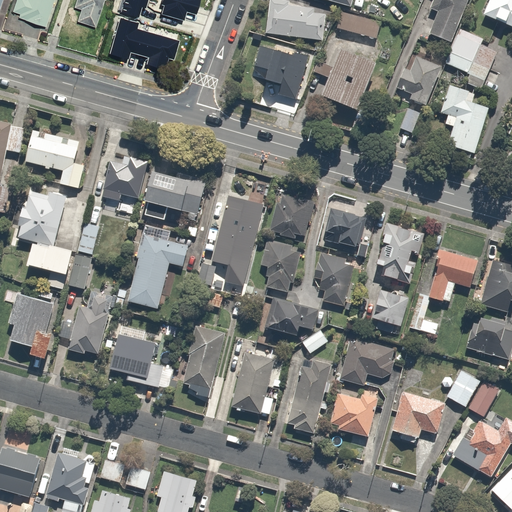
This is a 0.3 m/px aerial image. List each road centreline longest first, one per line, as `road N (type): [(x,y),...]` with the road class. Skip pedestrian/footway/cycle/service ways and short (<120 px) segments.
road 1 (residential): [(439,511),(0,385)]
road 2 (secondary): [(191,119),(511,210)]
road 3 (secondary): [(0,65),(191,119)]
road 4 (residential): [(191,119),(234,0)]
